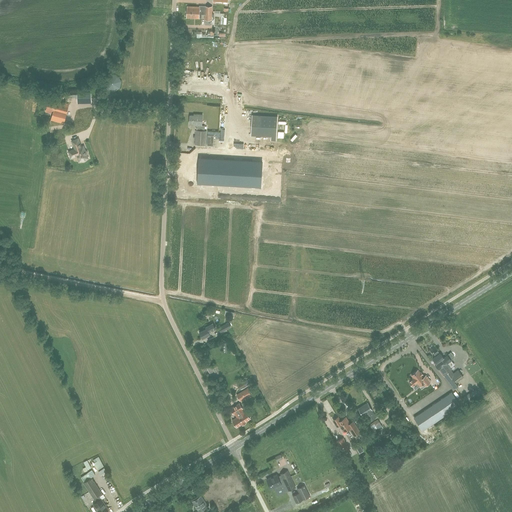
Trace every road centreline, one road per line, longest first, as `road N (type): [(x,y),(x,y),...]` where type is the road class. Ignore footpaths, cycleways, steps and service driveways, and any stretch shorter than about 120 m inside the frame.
road 1 (unclassified): [(234,448),(161,293),(174,0)]
road 2 (secondary): [(234,448),(511,273)]
road 3 (track): [(163,301),(0,269)]
